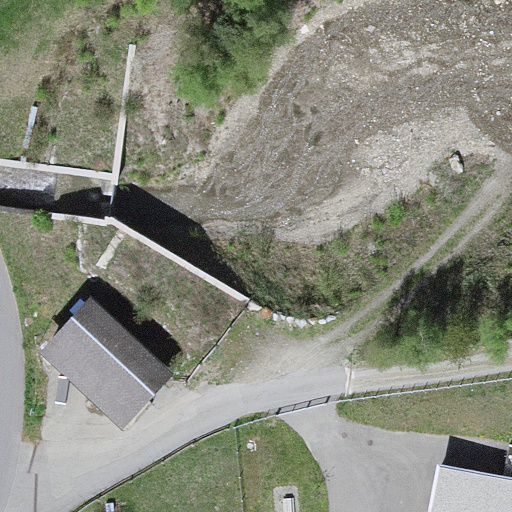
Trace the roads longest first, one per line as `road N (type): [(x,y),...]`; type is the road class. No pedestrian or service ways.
road 1 (track): [(0,494),(102,468),(249,403),(511,356)]
road 2 (track): [(281,396),(410,283),(511,171)]
